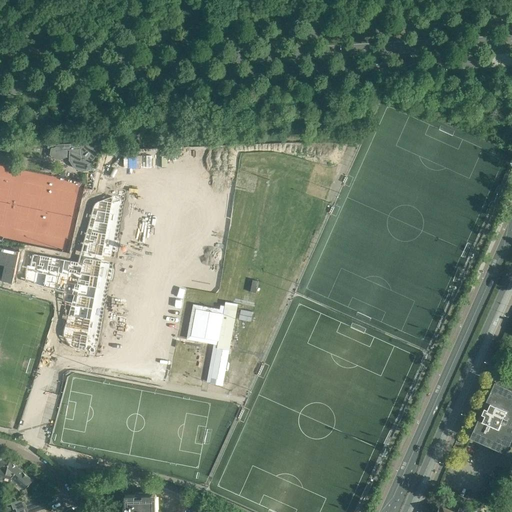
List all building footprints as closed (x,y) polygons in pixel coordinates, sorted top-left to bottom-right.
[(341,165),(347,146),(324,138),(317,158),(341,165)] [(85,143),(48,145),(48,148),(52,149),(51,154),(54,158),(60,159),(65,157),(70,158),(70,160),(75,167),(83,170),(91,167),(89,164),(97,154),(91,146),(85,143)] [(25,259),(23,276),(27,277),(26,285),(61,301),(63,305),(72,306),(65,323),(65,326),(66,330),(66,332),(69,335),(93,344),(129,195),(124,193),(123,198),(100,203),(99,203),(96,207),(94,212),(77,262),(31,253),(27,260),(25,259)] [(18,251),(0,246),(0,275),(3,276),(4,272),(14,274),(18,251)] [(481,415),(471,436),(506,451),(511,436),(511,389),(495,382),(486,403),(489,404),(488,407),(485,406),(482,412),(485,413),(484,416),(481,415)] [(0,478),(5,480),(9,464),(13,461),(10,459),(0,455),(0,478)] [(9,464),(5,480),(11,482),(14,484),(14,485),(22,492),(25,489),(33,480),(13,461),(9,464)] [(36,489),(38,491),(41,496),(45,495),(46,495),(40,486),(36,489)] [(154,511),(154,495),(131,496),(131,502),(129,502),(129,511),(154,511)] [(44,496),(39,497),(43,509),(48,507),(44,496)] [(43,509),(39,497),(33,498),(38,511),(43,509)] [(34,511),(38,511),(33,498),(28,499),(33,511),(34,511)] [(28,511),(33,511),(28,499),(23,500),(28,511)] [(28,511),(23,500),(19,500),(23,511),(28,511)]
